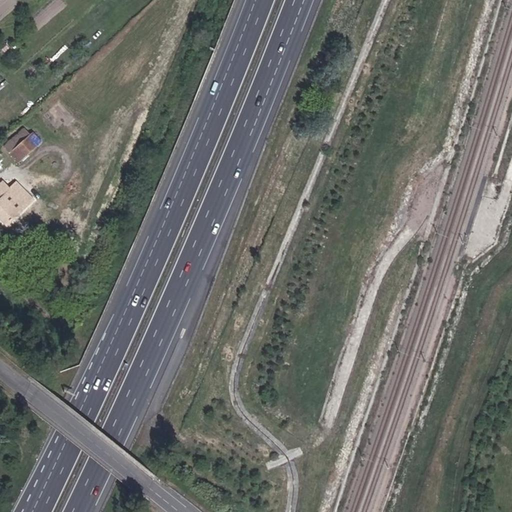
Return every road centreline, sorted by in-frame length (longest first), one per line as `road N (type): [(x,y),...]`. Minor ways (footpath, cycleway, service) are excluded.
road 1 (motorway): [(261,0),(145,279),(36,511)]
road 2 (motorway): [(78,511),(212,222),(303,0)]
road 3 (track): [(427,185),(414,219),(374,274),(320,434),(269,465)]
road 4 (tertiary): [(0,368),(180,511)]
